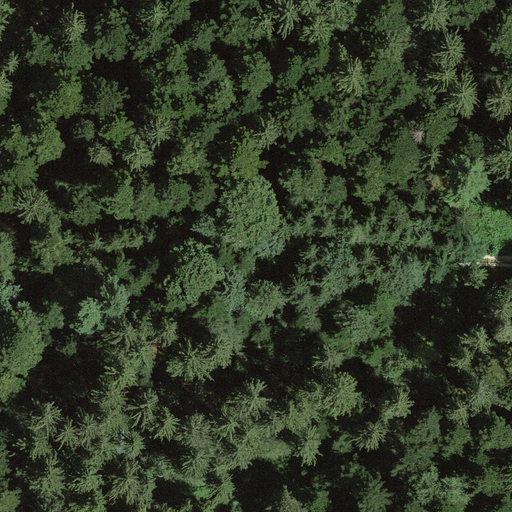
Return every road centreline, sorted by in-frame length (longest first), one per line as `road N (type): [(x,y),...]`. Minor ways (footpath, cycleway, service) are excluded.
road 1 (track): [(0,290),(97,266),(270,254),(511,261)]
road 2 (track): [(114,0),(23,29),(0,45)]
